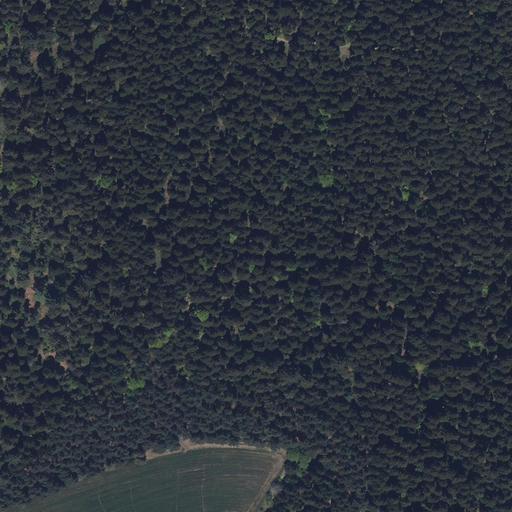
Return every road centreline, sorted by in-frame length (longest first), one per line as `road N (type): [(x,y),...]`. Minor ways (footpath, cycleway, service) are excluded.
road 1 (track): [(0,484),(176,371),(196,339),(201,301),(195,264),(171,238),(82,202),(55,177),(0,90)]
road 2 (track): [(368,511),(410,387),(373,260),(511,108)]
road 3 (track): [(511,35),(429,49),(329,44),(165,0)]
road 4 (track): [(130,0),(80,24),(78,46),(0,70)]
